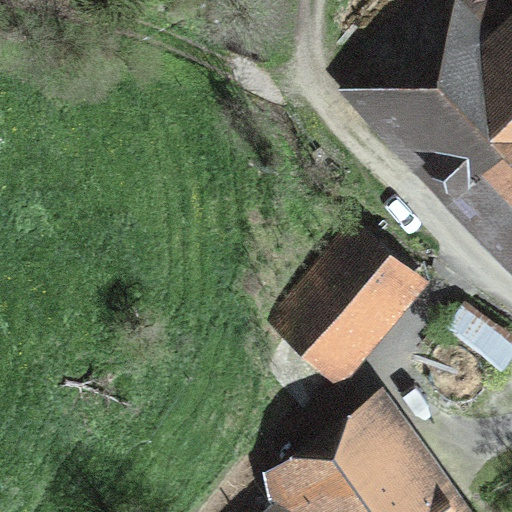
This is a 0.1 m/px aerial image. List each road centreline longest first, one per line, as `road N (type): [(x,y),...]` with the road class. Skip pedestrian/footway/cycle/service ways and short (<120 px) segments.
road 1 (residential): [(511,283),(310,87)]
road 2 (track): [(310,87),(82,0)]
